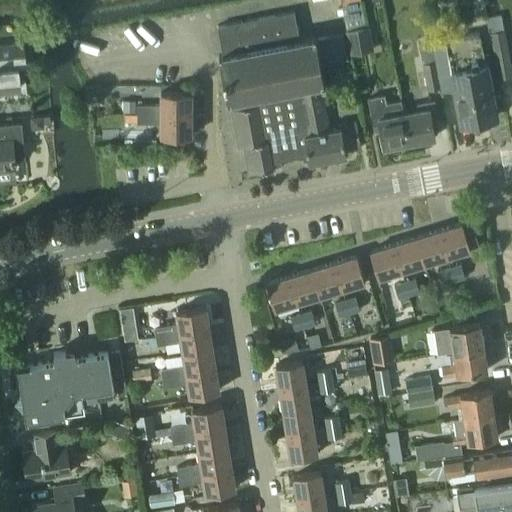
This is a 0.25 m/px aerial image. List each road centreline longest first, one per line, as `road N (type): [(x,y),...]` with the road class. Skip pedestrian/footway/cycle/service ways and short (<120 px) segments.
road 1 (tertiary): [(223,218),(490,168)]
road 2 (residential): [(0,330),(233,280)]
road 3 (residential): [(270,511),(233,280)]
road 4 (tertiary): [(0,274),(48,253),(223,218)]
road 5 (residential): [(511,301),(490,168)]
